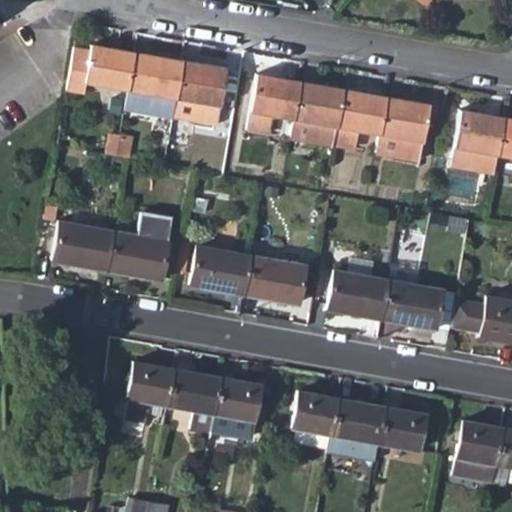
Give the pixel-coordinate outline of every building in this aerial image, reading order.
[(83,84),(124,91),(131,53),(89,45),(88,50),(71,47),(64,91),(81,94),(83,84)] [(146,115),(169,120),(169,118),(173,100),(180,61),(131,53),(124,91),(149,95),(146,115)] [(223,69),(180,61),(173,100),(195,104),(192,123),(212,126),(223,69)] [(270,117),(290,120),(296,82),(254,74),(244,131),(267,136),(270,117)] [(308,143),(330,147),(340,89),(296,82),(290,120),(311,124),(308,143)] [(355,131),(377,135),(384,97),(340,89),(330,147),(352,151),(355,131)] [(120,110),(146,115),(149,95),(124,91),(120,110)] [(397,139),(394,158),(416,162),(426,105),(384,97),(377,135),(397,139)] [(118,99),(109,98),(107,113),(115,114),(118,99)] [(169,118),(192,123),(195,104),(173,100),(169,118)] [(447,167),(469,171),(472,152),(496,156),(503,118),(457,110),(447,167)] [(511,119),(503,118),(496,156),(511,159),(511,119)] [(311,124),(290,120),(287,139),(308,143),(311,124)] [(108,135),(103,156),(112,157),(116,136),(108,135)] [(374,154),(394,158),(397,139),(377,135),(374,154)] [(469,171),(493,175),(496,156),(472,152),(469,171)] [(133,234),(111,230),(103,271),(159,281),(166,241),(163,240),(168,218),(138,212),(133,234)] [(51,263),(103,271),(111,230),(58,221),(51,263)] [(186,285),(241,295),(248,255),(193,246),(186,285)] [(302,264),(248,255),(241,295),(295,305),(302,264)] [(343,272),(368,276),(370,262),(346,258),(343,272)] [(323,309),(378,319),(385,279),(368,276),(343,272),(330,269),(323,309)] [(438,289),(385,279),(378,319),(431,329),(438,289)] [(481,305),(452,301),(447,327),(476,332),(475,337),(511,343),(511,301),(483,296),(481,305)] [(132,362),(125,400),(127,401),(124,420),(143,424),(147,404),(163,407),(171,368),(132,362)] [(188,430),(208,433),(211,416),(218,377),(171,368),(163,407),(190,412),(188,430)] [(259,384),(218,377),(211,416),(216,417),(213,432),(248,438),(250,423),(253,424),(259,384)] [(287,429),(291,430),(328,436),(335,398),(294,390),(287,429)] [(371,444),(376,445),(383,406),(335,398),(328,436),(333,437),(330,454),(368,462),(371,444)] [(423,414),(383,406),(376,445),(417,452),(423,414)] [(449,475),(491,483),(494,466),(501,427),(458,419),(449,475)] [(508,469),(511,469),(511,429),(501,427),(494,466),(508,469)] [(288,446),(326,452),(328,436),(291,430),(288,446)] [(212,459),(230,462),(233,449),(215,445),(212,459)] [(491,485),(504,488),(508,469),(494,466),(491,483),(491,485)] [(125,499),(123,511),(144,511),(146,503),(125,499)] [(164,511),(166,506),(146,503),(144,511),(164,511)]
